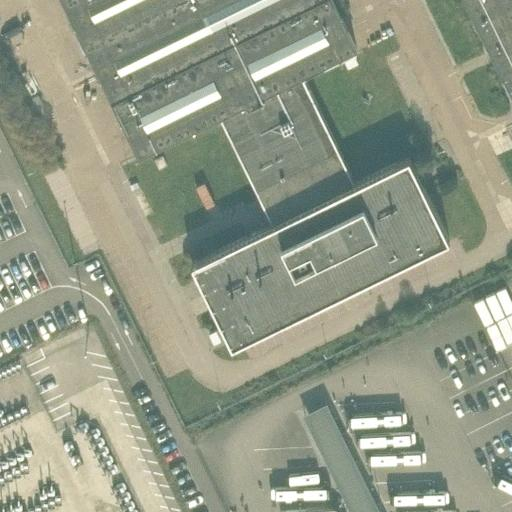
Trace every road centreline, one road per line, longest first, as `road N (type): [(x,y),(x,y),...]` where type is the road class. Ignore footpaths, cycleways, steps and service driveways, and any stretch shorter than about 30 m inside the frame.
road 1 (unknown): [(505,227),(485,254),(233,376),(208,373),(10,0)]
road 2 (unknown): [(395,0),(505,227)]
